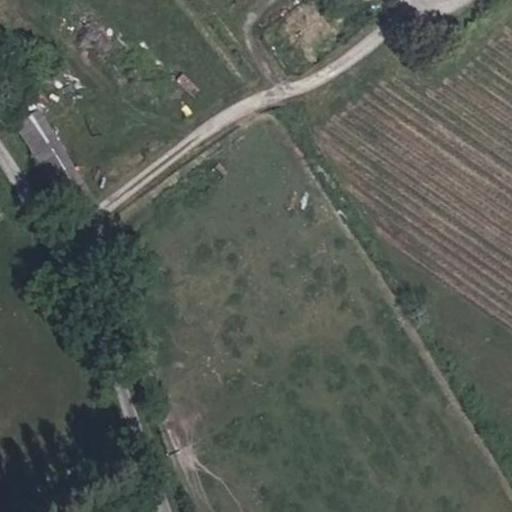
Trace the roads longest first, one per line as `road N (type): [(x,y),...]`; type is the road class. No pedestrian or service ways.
road 1 (track): [(102,284),(101,203),(260,90),(330,82),(414,16),(456,0)]
road 2 (unclassified): [(167,511),(102,284)]
road 3 (residential): [(101,203),(0,97)]
